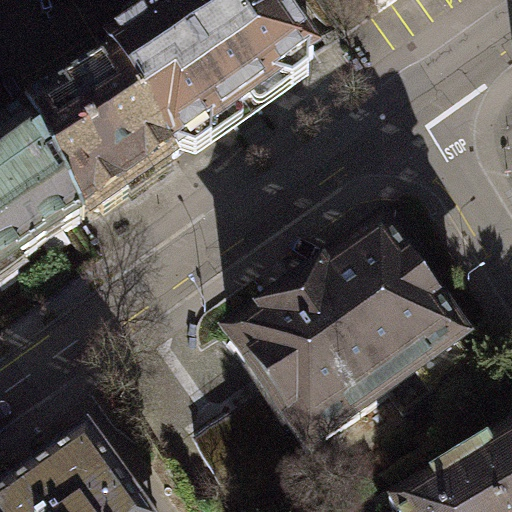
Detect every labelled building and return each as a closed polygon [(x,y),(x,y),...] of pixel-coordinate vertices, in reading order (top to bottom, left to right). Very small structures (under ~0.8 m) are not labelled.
[(186,0),(100,62),(107,72),(163,162),(169,158),(204,133),(267,88),(301,64),(308,60),(265,0),(186,0)] [(371,0),(381,12),(397,0),(371,0)] [(115,197),(163,162),(107,72),(18,126),(72,223),(87,214),(94,224),(120,205),(115,197)] [(0,275),(72,223),(18,126),(0,140),(0,275)] [(380,237),(230,344),(309,455),(388,399),(402,418),(473,368),(380,237)] [(511,511),(511,433),(390,507),(392,511),(511,511)] [(132,511),(85,447),(0,507),(0,511),(132,511)]
